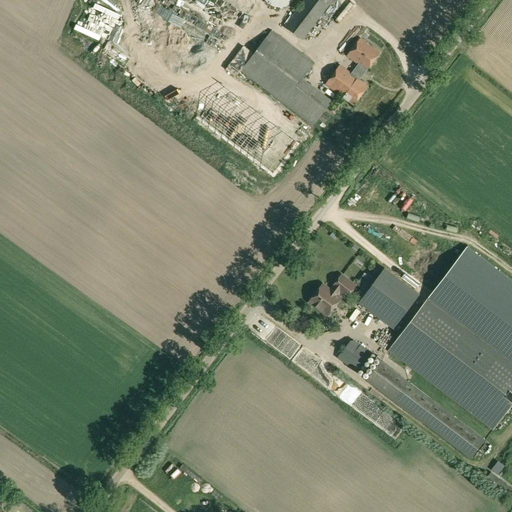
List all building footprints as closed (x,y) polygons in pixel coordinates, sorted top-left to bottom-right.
[(225,2),(222,0),(210,0),(209,1),(219,9),(225,2)] [(304,0),(285,26),(303,39),(332,0),(304,0)] [(234,7),(232,11),(225,6),(221,12),(243,25),(249,15),(234,7)] [(320,22),(314,30),(318,33),(324,25),(320,22)] [(241,70),(313,125),(331,101),(302,79),(314,63),(271,30),(241,70)] [(351,74),(340,65),(325,84),(353,105),(368,86),(359,80),(366,70),(367,70),(380,53),(360,38),(347,56),(362,67),(360,69),(357,67),(351,74)] [(235,64),(240,61),(235,55),(230,58),(235,64)] [(361,212),(365,205),(359,201),(355,209),(361,212)] [(388,351),(493,430),(511,405),(511,279),(467,246),(388,351)] [(385,286),(387,282),(384,280),(390,273),(381,266),(373,276),(385,286)] [(368,276),(368,275),(365,273),(356,284),(361,288),(357,293),(362,296),(364,293),(374,280),(370,277),(369,277),(368,276)] [(309,301),(327,315),(340,298),(337,295),(340,292),(347,297),(356,286),(341,275),(333,286),(335,287),(332,291),(323,284),(309,301)] [(375,323),(367,335),(378,342),(386,329),(375,323)] [(285,352),(295,339),(283,330),(273,343),(285,352)] [(338,357),(357,372),(368,358),(348,343),(338,357)] [(295,354),(301,347),(297,344),(292,352),(295,354)] [(367,379),(472,457),(485,440),(381,361),(367,379)] [(352,401),(358,389),(339,379),(333,391),(352,401)] [(511,487),(491,472),(487,478),(511,497),(511,487)]
